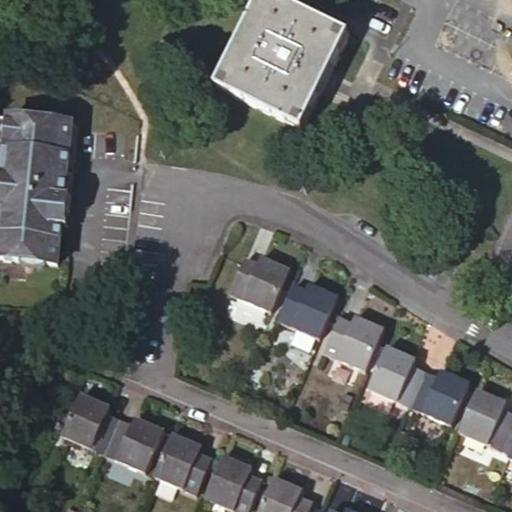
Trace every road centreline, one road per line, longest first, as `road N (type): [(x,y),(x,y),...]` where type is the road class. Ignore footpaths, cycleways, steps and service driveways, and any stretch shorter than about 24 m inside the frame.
road 1 (residential): [(511,344),(293,216),(221,187),(193,188),(174,204),(143,347)]
road 2 (residential): [(463,511),(172,391),(148,373),(143,347)]
